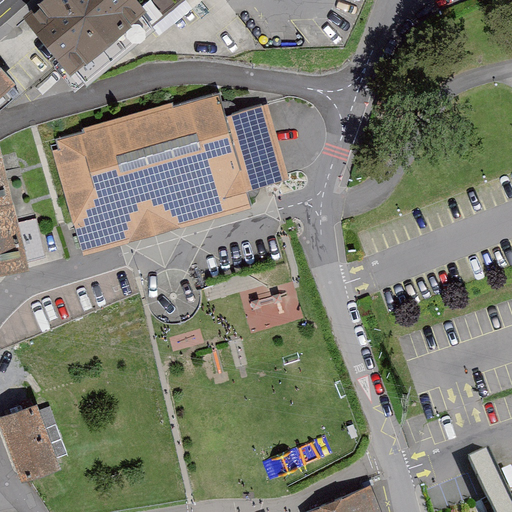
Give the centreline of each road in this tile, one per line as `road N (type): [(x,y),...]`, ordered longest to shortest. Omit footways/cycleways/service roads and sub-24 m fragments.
road 1 (unclassified): [(0,125),(163,73),(285,85),(348,102)]
road 2 (unclassified): [(313,202),(24,285),(0,301)]
road 3 (unclassified): [(313,202),(327,286),(406,511)]
road 4 (unknown): [(195,510),(277,506),(394,475)]
